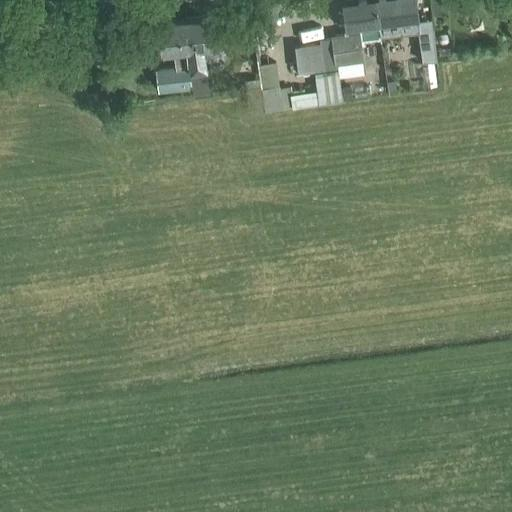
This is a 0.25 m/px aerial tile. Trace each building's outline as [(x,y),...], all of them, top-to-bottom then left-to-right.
[(380,36),(378,24),(379,24),(376,0),(343,0),(348,33),(320,37),(325,71),(339,68),(338,61),(362,58),(361,44),(365,43),(364,41),(380,39),(380,36)] [(376,0),(379,24),(378,24),(380,36),(419,31),(423,60),(437,58),(432,23),(419,25),(415,0),(376,0)] [(207,66),(204,46),(208,46),(208,49),(224,47),(222,31),(207,33),(205,15),(182,18),(184,33),(190,86),(213,83),(211,66),(207,66)] [(190,86),(184,33),(182,18),(160,21),(164,51),(173,50),(175,66),(156,69),(159,89),(190,86)] [(262,84),(247,86),(247,90),(250,111),(283,107),(280,87),(276,61),(259,63),(262,84)] [(325,71),(315,72),(317,92),(318,102),(343,98),(340,75),(339,68),(325,71)] [(395,81),(388,82),(389,94),(397,93),(395,81)] [(350,85),(342,86),(344,98),(352,97),(350,85)]
